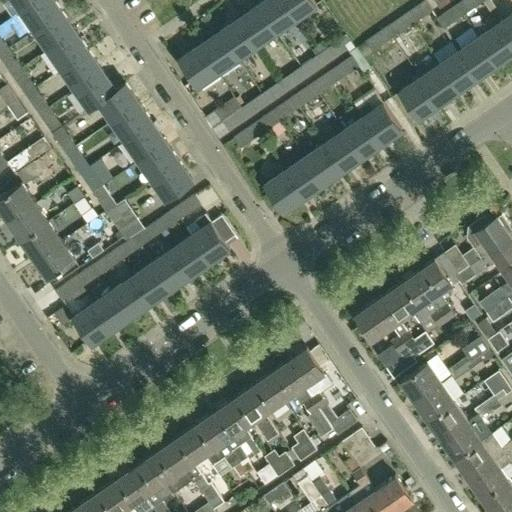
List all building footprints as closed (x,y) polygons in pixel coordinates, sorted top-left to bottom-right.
[(62,10),(55,0),(34,0),(23,8),(36,27),(62,10)] [(299,20),(285,0),(260,0),(258,2),(276,29),(286,22),(289,27),(299,20)] [(314,0),(285,0),(299,20),(307,15),(303,10),(316,1),(314,0)] [(425,0),(422,0),(405,12),(411,22),(431,8),(425,0)] [(460,0),(457,3),(463,12),(481,0),(460,0)] [(483,0),(491,10),(496,7),(490,0),(483,0)] [(276,29),(258,2),(239,16),(257,42),(276,29)] [(443,26),(463,12),(457,3),(437,16),(443,26)] [(76,29),(62,10),(36,27),(50,47),(76,29)] [(511,11),(498,21),(511,42),(511,11)] [(385,26),(392,35),(411,22),(405,12),(385,26)] [(257,42),(239,16),(219,29),(237,55),(257,42)] [(511,49),(511,42),(498,21),(478,35),(496,61),(511,49)] [(385,26),(365,39),(357,45),(363,55),(392,35),(385,26)] [(63,66),(89,49),(76,29),(50,47),(63,66)] [(237,55),(219,29),(200,42),(218,69),(237,55)] [(346,47),(349,51),(355,47),(345,33),(320,51),(327,61),(346,47)] [(496,61),(478,35),(459,48),(477,74),(496,61)] [(218,69),(200,42),(180,56),(198,83),(218,69)] [(371,66),(363,55),(357,45),(355,47),(349,51),(351,54),(331,68),(338,78),(358,64),(363,72),(371,66)] [(8,47),(0,52),(0,56),(11,73),(21,66),(8,47)] [(477,74),(459,48),(439,62),(457,88),(477,74)] [(102,68),(89,49),(63,66),(77,86),(102,68)] [(327,61),(320,51),(301,64),(308,74),(327,61)] [(457,88),(439,62),(420,75),(438,101),(457,88)] [(282,78),(288,87),(308,74),(301,64),(282,78)] [(21,66),(11,73),(25,93),(35,86),(21,66)] [(99,99),(116,88),(102,68),(77,86),(90,106),(99,99)] [(318,91),(338,78),(331,68),(312,81),(318,91)] [(438,101),(420,75),(399,89),(417,115),(438,101)] [(262,91),(269,101),(288,87),(282,78),(262,91)] [(113,119),(139,100),(126,81),(116,88),(99,99),(113,119)] [(312,81),(292,95),(299,105),(318,91),(312,81)] [(0,87),(0,92),(8,104),(18,97),(8,83),(0,87)] [(35,86),(25,93),(38,112),(48,105),(35,86)] [(243,105),(250,114),(269,101),(262,91),(243,105)] [(250,114),(243,105),(242,105),(235,94),(205,115),(220,135),(250,114)] [(292,95),(273,108),(280,118),(299,105),(292,95)] [(18,97),(8,104),(18,118),(28,111),(18,97)] [(126,138),(152,120),(139,100),(113,119),(126,138)] [(401,127),(383,101),(373,107),(369,101),(358,108),(363,114),(381,140),(401,127)] [(48,105),(38,112),(52,132),(62,125),(48,105)] [(273,108),(253,122),(260,131),(280,118),(273,108)] [(381,140),(363,114),(344,128),(362,154),(381,140)] [(139,158),(166,139),(152,120),(126,138),(139,158)] [(240,145),(260,131),(253,122),(233,135),(240,145)] [(62,125),(52,132),(65,151),(75,144),(62,125)] [(362,154),(344,128),(324,141),(342,167),(362,154)] [(27,147),(34,157),(45,150),(51,146),(43,135),(27,147)] [(153,177),(179,159),(166,139),(139,158),(153,177)] [(342,167),(324,141),(305,155),(323,181),(342,167)] [(75,144),(65,151),(79,170),(89,164),(75,144)] [(0,166),(8,160),(0,147),(0,166)] [(52,161),(45,150),(34,157),(17,170),(25,181),(42,169),(41,168),(52,161)] [(304,194),(323,181),(305,155),(286,168),(304,194)] [(167,197),(193,179),(179,159),(153,177),(167,197)] [(89,164),(79,170),(92,190),(102,183),(89,164)] [(304,194),(286,168),(266,182),(284,208),(304,194)] [(0,205),(9,219),(36,200),(22,180),(0,195),(0,205)] [(102,183),(92,190),(105,209),(106,209),(115,203),(102,183)] [(75,202),(85,195),(78,184),(68,191),(75,202)] [(173,207),(180,216),(200,202),(193,193),(173,207)] [(85,195),(75,202),(88,222),(96,216),(99,215),(98,214),(85,195)] [(106,209),(124,236),(127,240),(135,234),(145,227),(125,197),(116,203),(115,203),(106,209)] [(22,238),(49,220),(36,200),(9,219),(22,238)] [(180,216),(173,207),(154,220),(161,230),(180,216)] [(230,246),(211,219),(206,212),(196,219),(201,226),(191,233),(209,260),(230,246)] [(463,253),(452,260),(459,270),(470,263),(511,234),(498,214),(490,220),(485,213),(471,223),(470,231),(478,242),(475,244),(463,253)] [(62,239),(49,220),(22,238),(35,257),(62,239)] [(154,220),(145,227),(135,234),(141,244),(161,230),(154,220)] [(209,260),(191,233),(172,247),(190,273),(209,260)] [(135,234),(127,240),(115,248),(122,257),(141,244),(135,234)] [(511,234),(470,263),(477,272),(496,259),(503,269),(511,263),(511,234)] [(76,259),(62,239),(35,257),(49,277),(76,259)] [(99,242),(88,249),(93,257),(104,249),(99,242)] [(190,273),(172,247),(152,260),(171,287),(190,273)] [(96,261),(102,271),(122,257),(115,248),(96,261)] [(436,257),(416,271),(448,319),(456,314),(448,302),(441,292),(454,283),(450,277),(459,270),(452,260),(445,250),(436,257)] [(171,287),(152,260),(133,274),(151,300),(171,287)] [(76,275),(83,285),(102,271),(96,261),(76,275)] [(510,280),(481,300),(487,309),(511,292),(511,263),(503,269),(510,280)] [(416,271),(396,285),(414,311),(413,311),(420,320),(432,313),(440,324),(448,319),(416,271)] [(151,300),(133,274),(113,287),(132,314),(151,300)] [(83,285),(76,275),(56,289),(63,299),(83,285)] [(396,285),(376,298),(394,324),(401,334),(409,345),(408,346),(415,355),(435,341),(427,329),(415,338),(409,328),(402,319),(413,311),(414,311),(396,285)] [(132,314),(113,287),(94,301),(112,327),(132,314)] [(511,292),(487,309),(494,319),(511,306),(511,292)] [(376,298),(356,312),(374,338),(394,324),(376,298)] [(112,327),(94,301),(74,315),(92,341),(112,327)] [(496,332),(488,338),(493,345),(497,351),(508,343),(504,337),(500,330),(496,332)] [(401,334),(392,339),(401,351),(408,346),(409,345),(401,334)] [(467,354),(457,361),(464,371),(474,364),(471,359),(489,346),(482,334),(463,347),(467,354)] [(306,346),(286,360),(304,386),(318,406),(327,400),(320,390),(332,381),(307,345),(306,346)] [(493,352),(489,346),(471,359),(474,364),(493,352)] [(511,350),(501,358),(511,374),(511,350)] [(414,398),(441,380),(427,359),(400,378),(414,398)] [(286,360),(266,373),(284,399),(295,392),(302,403),(304,401),(311,411),(307,414),(321,435),(333,427),(329,421),(318,406),(304,386),(286,360)] [(455,377),(464,371),(457,361),(448,367),(455,377)] [(284,399),(266,373),(247,387),(265,413),(266,412),(284,399)] [(427,418),(455,399),(441,380),(414,398),(427,418)] [(265,413),(247,387),(227,400),(245,426),(246,426),(255,420),(268,439),(279,432),(266,412),(265,413)] [(507,392),(503,387),(494,393),(484,400),(491,410),(501,403),(498,398),(507,392)] [(441,438),(468,419),(455,399),(427,418),(441,438)] [(227,400),(207,414),(240,461),(241,463),(261,449),(252,435),(246,426),(245,426),(227,400)] [(454,457),(481,439),(474,427),(481,417),(491,410),(484,400),(474,407),(478,412),(468,419),(441,438),(454,457)] [(337,415),(329,421),(333,427),(333,426),(337,432),(357,418),(349,407),(337,415)] [(207,414),(188,427),(206,453),(213,464),(220,474),(232,466),(233,465),(240,461),(207,414)] [(361,425),(353,431),(361,443),(370,437),(361,425)] [(193,478),(209,501),(210,501),(214,507),(225,500),(212,480),(208,483),(194,461),(206,453),(188,427),(168,441),(193,478)] [(315,444),(316,444),(310,436),(310,437),(304,428),(294,434),(299,441),(292,446),(301,458),(317,447),(315,444)] [(355,459),(375,446),(370,437),(361,443),(353,431),(341,439),(355,459)] [(501,446),(492,432),(481,439),(454,457),(467,477),(505,452),(501,446)] [(315,433),(310,436),(316,444),(320,441),(315,433)] [(511,438),(501,446),(505,452),(467,477),(481,496),(508,478),(500,466),(511,458),(511,438)] [(391,446),(387,440),(379,445),(383,450),(391,446)] [(193,478),(168,441),(148,454),(173,491),(193,478)] [(279,454),(275,448),(265,455),(272,464),(278,474),(294,463),(286,450),(279,454)] [(173,491),(148,454),(129,468),(158,511),(165,511),(169,510),(162,499),(173,491)] [(240,461),(233,465),(240,475),(246,470),(241,463),(240,461)] [(272,464),(259,473),(265,483),(277,475),(278,474),(272,464)] [(360,483),(349,491),(362,511),(392,511),(375,487),(361,466),(361,467),(360,466),(352,471),(360,483)] [(158,511),(129,468),(109,482),(127,508),(129,511),(142,511),(145,510),(146,511),(158,511)] [(395,473),(375,487),(392,511),(394,511),(413,499),(395,473)] [(308,474),(298,481),(311,500),(312,501),(302,507),(304,511),(333,511),(313,482),(308,474)] [(313,482),(333,511),(362,511),(349,491),(337,499),(321,476),(313,482)] [(491,511),(499,511),(511,503),(511,484),(508,478),(481,496),(491,511)] [(120,511),(127,508),(109,482),(89,495),(100,511),(120,511)] [(100,511),(89,495),(70,509),(72,511),(100,511)] [(210,501),(209,501),(192,511),(217,511),(214,507),(210,501)] [(511,511),(511,503),(499,511),(511,511)]
